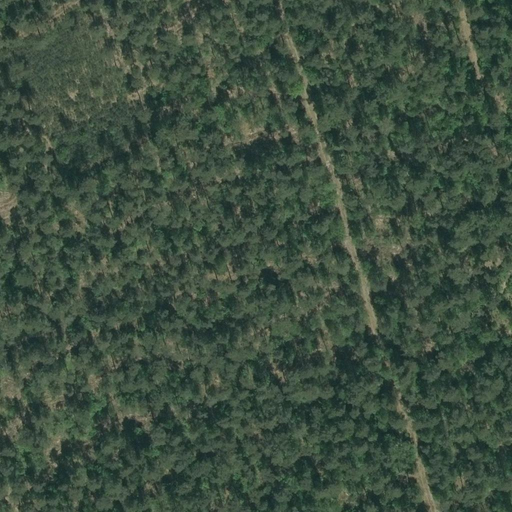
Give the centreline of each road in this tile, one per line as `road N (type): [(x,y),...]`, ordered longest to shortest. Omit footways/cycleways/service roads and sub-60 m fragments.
road 1 (track): [(436,511),(275,0)]
road 2 (track): [(511,113),(482,79),(457,0)]
